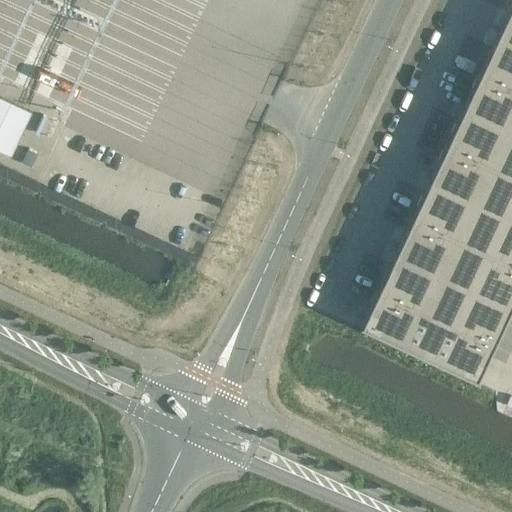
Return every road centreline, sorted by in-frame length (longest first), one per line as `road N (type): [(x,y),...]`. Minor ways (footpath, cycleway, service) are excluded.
road 1 (unclassified): [(234,335),(392,0)]
road 2 (tertiary): [(188,434),(265,469),(315,477)]
road 3 (tertiary): [(80,366),(112,399),(188,434)]
